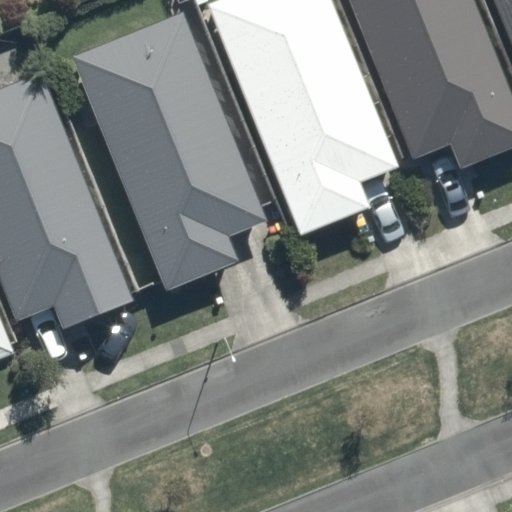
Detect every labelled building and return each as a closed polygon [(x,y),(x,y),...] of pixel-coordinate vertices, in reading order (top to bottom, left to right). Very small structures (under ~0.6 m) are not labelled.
[(362,177),(403,160),(335,0),(209,0),(201,4),(301,239),(375,207),(362,177)] [(511,86),(475,0),(335,0),(403,160),(441,144),(453,171),(511,146),(511,86)] [(511,0),(488,0),(511,57),(511,0)] [(220,231),(262,215),(184,8),(66,52),(156,291),(232,262),(220,231)] [(0,83),(0,286),(15,325),(56,310),(62,325),(133,297),(43,67),(0,83)] [(0,356),(16,350),(0,310),(0,356)]
